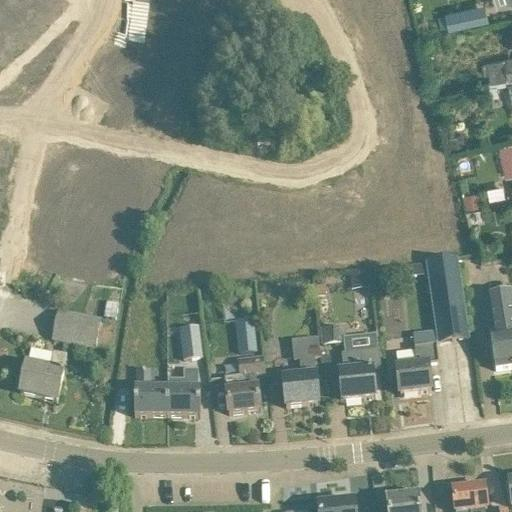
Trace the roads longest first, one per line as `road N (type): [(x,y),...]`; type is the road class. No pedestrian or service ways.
road 1 (residential): [(511,433),(356,456),(185,467),(0,440)]
road 2 (residential): [(339,18),(367,116),(354,146),(307,172),(136,157),(32,126)]
road 3 (residential): [(32,126),(96,0)]
road 4 (residential): [(5,264),(32,126)]
